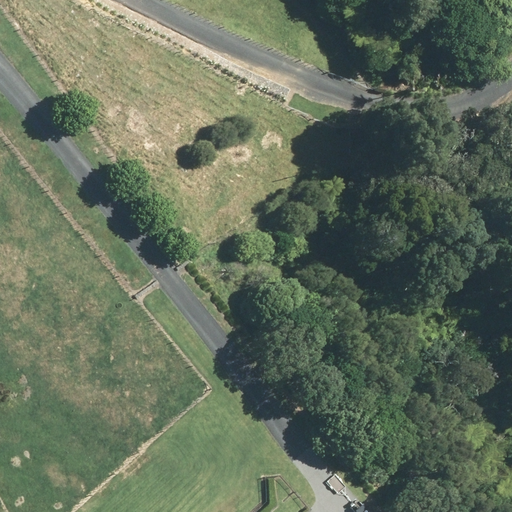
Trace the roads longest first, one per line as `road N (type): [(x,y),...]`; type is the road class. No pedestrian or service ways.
road 1 (track): [(344,511),(0,96)]
road 2 (track): [(151,0),(254,53),(369,84),(496,63),(511,51)]
